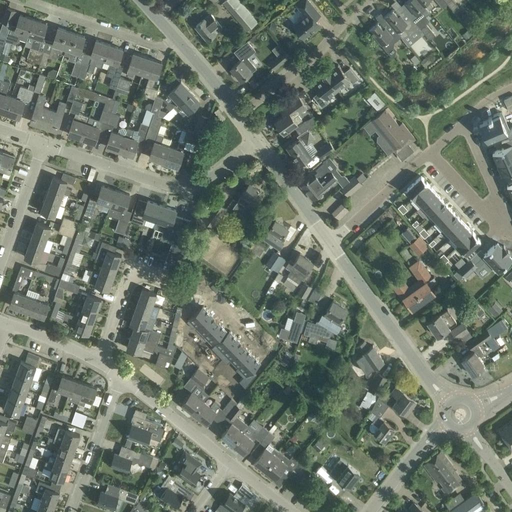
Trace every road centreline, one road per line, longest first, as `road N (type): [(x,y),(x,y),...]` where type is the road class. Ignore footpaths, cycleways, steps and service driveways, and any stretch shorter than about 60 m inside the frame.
road 1 (residential): [(255,140),(223,171),(182,186),(44,144)]
road 2 (residential): [(431,152),(499,229),(506,224),(462,126)]
road 3 (residential): [(239,115),(370,0)]
road 4 (residential): [(175,36),(165,44),(139,42),(14,0)]
road 5 (tertiary): [(425,377),(331,245)]
road 6 (residential): [(72,511),(119,374)]
road 7 (residential): [(232,461),(119,374)]
road 8 (residential): [(331,245),(431,152)]
road 9 (residential): [(101,360),(133,269),(166,284)]
road 10 (tertiary): [(331,245),(255,140)]
road 11 (residential): [(0,265),(44,144)]
